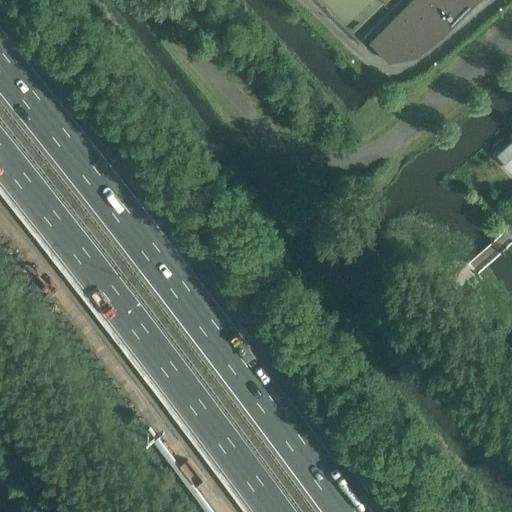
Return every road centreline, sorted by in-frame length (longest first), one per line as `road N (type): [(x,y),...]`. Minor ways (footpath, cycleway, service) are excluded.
road 1 (motorway): [(342,511),(0,64)]
road 2 (motorway): [(0,162),(267,511)]
